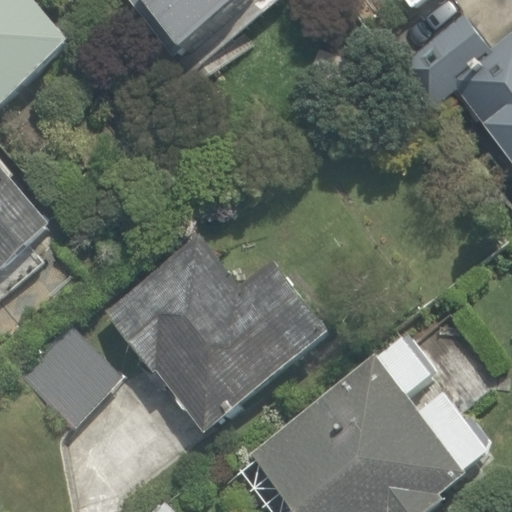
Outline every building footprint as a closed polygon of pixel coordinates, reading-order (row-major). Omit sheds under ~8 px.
[(89,62),(38,3),(38,0),(0,0),(0,123),(7,131),(89,62)] [(140,0),(199,79),(305,0),(140,0)] [(511,159),(511,28),(489,47),(469,22),(410,68),(438,104),(457,89),(511,159)] [(0,293),(61,238),(0,170),(0,293)] [(200,242),(108,314),(213,449),(298,383),(319,409),(369,371),(293,273),(250,306),(200,242)] [(122,382),(66,318),(12,365),(68,429),(122,382)] [(418,350),(267,466),(302,511),(457,511),(510,472),(418,350)]
